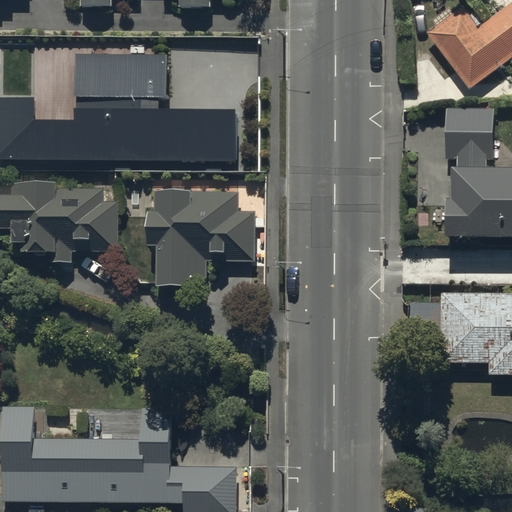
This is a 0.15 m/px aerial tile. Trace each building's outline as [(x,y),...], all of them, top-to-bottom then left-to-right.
[(462,5),(427,31),(469,87),(511,55),(511,0),(510,0),(477,26),(462,5)] [(3,40),(0,40),(0,58),(3,58),(3,79),(47,78),(46,37),(3,39),(3,40)] [(33,98),(0,98),(0,157),(235,159),(235,109),(158,108),(158,100),(168,100),(168,53),(74,52),(73,121),(33,121),(33,98)] [(495,107),(447,107),(447,158),(454,158),(454,193),(446,193),(445,229),(511,229),(511,163),(494,163),(495,107)] [(10,191),(0,190),(0,225),(12,225),(12,238),(22,238),(22,249),(49,249),(48,260),(72,261),(72,249),(116,249),(116,200),(103,200),(103,187),(57,186),(57,177),(10,176),(10,191)] [(156,208),(149,208),(149,243),(158,243),(158,281),(194,281),(194,274),(207,274),(207,258),(254,258),(254,208),(232,208),(232,191),(192,191),(192,184),(156,184),(156,208)] [(511,292),(440,292),(440,361),(490,360),(490,372),(511,372),(511,292)] [(48,404),(3,404),(3,501),(28,501),(28,511),(45,511),(45,501),(184,501),(183,511),(236,511),(236,465),(170,465),(170,406),(142,406),(142,438),(48,438),(48,404)]
